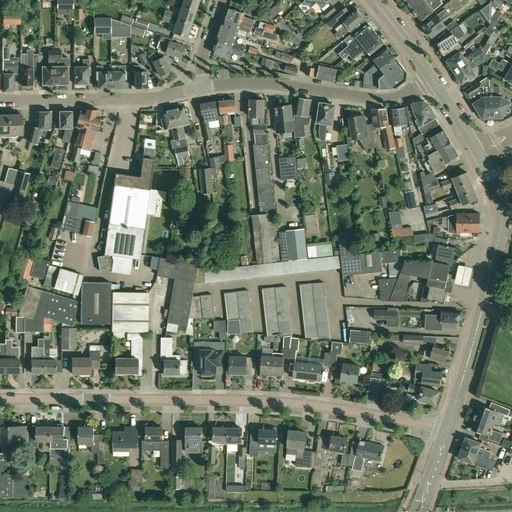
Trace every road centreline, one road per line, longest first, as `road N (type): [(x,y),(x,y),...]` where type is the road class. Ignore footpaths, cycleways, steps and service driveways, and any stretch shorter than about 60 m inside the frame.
road 1 (tertiary): [(0,398),(260,400),(437,428)]
road 2 (residential): [(202,87),(288,85),(372,98),(411,91),(431,77)]
road 3 (unknown): [(132,99),(92,259),(96,272),(142,281)]
road 4 (residential): [(0,103),(148,98),(202,87)]
road 5 (tertiary): [(481,310),(501,201),(478,152)]
road 6 (tertiary): [(447,431),(481,310)]
